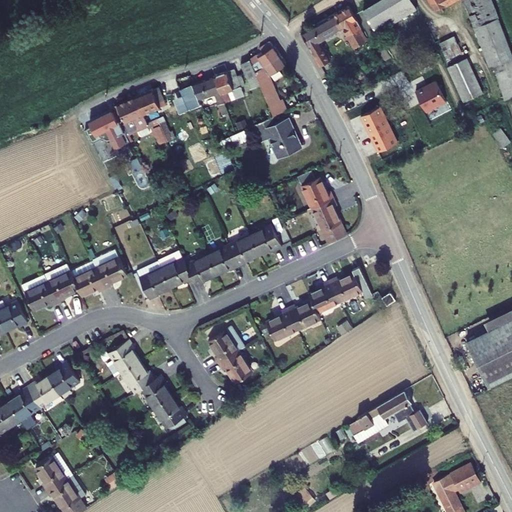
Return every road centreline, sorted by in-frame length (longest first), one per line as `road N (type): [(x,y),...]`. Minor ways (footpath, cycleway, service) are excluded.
road 1 (tertiary): [(383,228),(511,499)]
road 2 (residential): [(169,328),(383,228)]
road 3 (tertiary): [(279,31),(383,228)]
road 4 (unclassified): [(79,111),(279,31)]
road 5 (residential): [(0,368),(105,315),(169,328)]
